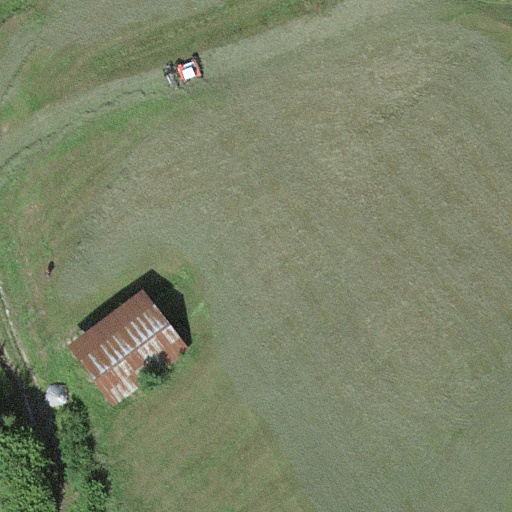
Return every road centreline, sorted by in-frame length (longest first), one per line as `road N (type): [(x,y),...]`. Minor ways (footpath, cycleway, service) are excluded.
road 1 (track): [(0,156),(128,94),(407,0)]
road 2 (track): [(0,283),(55,441),(54,511)]
